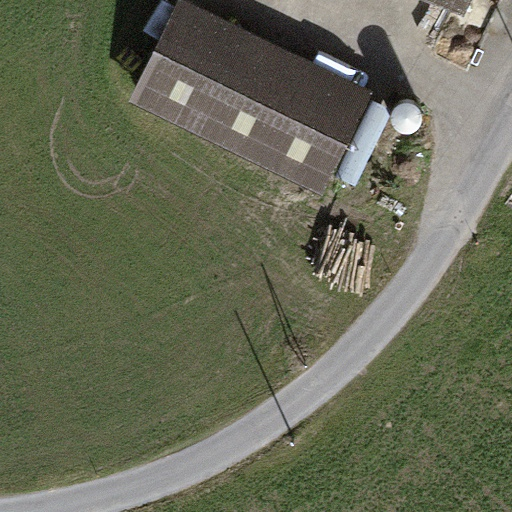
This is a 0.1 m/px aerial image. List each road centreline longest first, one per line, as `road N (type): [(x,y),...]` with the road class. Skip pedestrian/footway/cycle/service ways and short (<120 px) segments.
road 1 (unclassified): [(46,511),(170,475),(291,405),(358,346),(423,269),(511,125)]
road 2 (track): [(505,137),(440,84),(271,0)]
